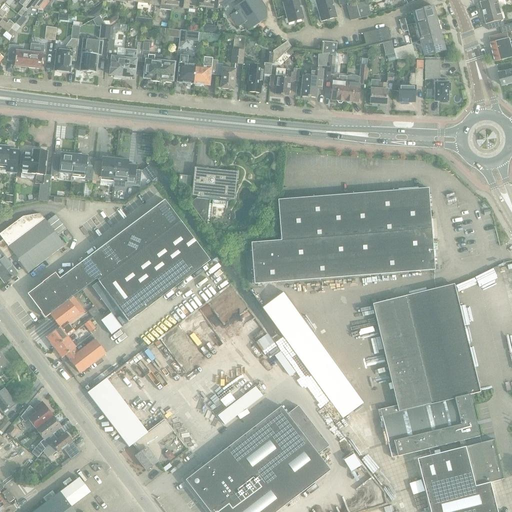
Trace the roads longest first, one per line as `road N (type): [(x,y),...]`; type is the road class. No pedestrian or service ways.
road 1 (residential): [(355,134),(328,116),(0,83)]
road 2 (primary): [(355,134),(0,97)]
road 3 (unclassified): [(101,446),(0,313)]
road 4 (residential): [(288,35),(307,37),(432,0)]
